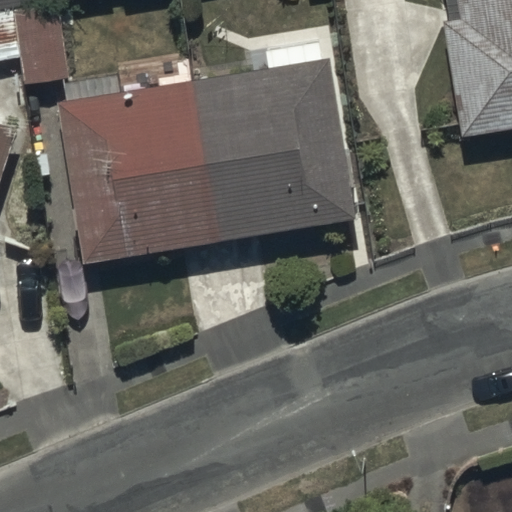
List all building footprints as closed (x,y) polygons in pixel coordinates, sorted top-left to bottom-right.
[(0,0),(0,19),(113,1),(112,0),(0,0)] [(511,136),(511,0),(459,0),(464,29),(451,31),(467,143),(511,136)] [(61,12),(17,18),(27,89),(71,83),(61,12)] [(70,106),(61,107),(84,272),(356,233),(333,67),(323,68),(321,51),(268,59),(270,74),(121,96),(119,81),(67,88),(70,106)] [(0,189),(17,141),(0,135),(0,189)]
